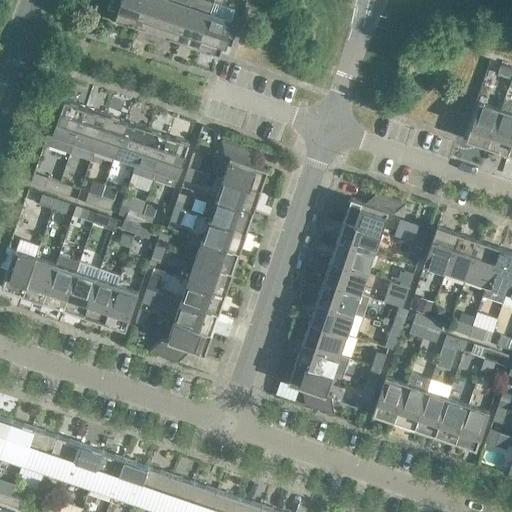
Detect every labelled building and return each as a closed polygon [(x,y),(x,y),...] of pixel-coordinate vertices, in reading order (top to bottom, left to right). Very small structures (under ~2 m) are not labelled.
[(145,0),(109,0),(108,3),(119,7),(116,18),(115,18),(115,19),(129,24),(129,22),(137,25),(145,0)] [(168,0),(145,0),(137,25),(145,28),(144,29),(157,33),(168,0)] [(191,0),(168,0),(157,33),(170,38),(170,36),(178,39),(191,0)] [(214,1),(209,0),(191,0),(178,39),(186,42),(185,43),(198,47),(214,1)] [(234,8),(214,1),(198,47),(211,52),(211,50),(220,53),(223,44),(226,45),(229,36),(234,38),(241,17),(232,14),(234,8)] [(511,75),(511,67),(501,63),(497,73),(511,78),(511,75)] [(64,100),(53,134),(49,133),(49,132),(48,132),(43,145),(70,154),(74,141),(86,107),(78,105),(78,104),(64,99),(64,100)] [(511,102),(504,99),(500,109),(487,146),(508,153),(511,141),(511,102)] [(466,139),(487,146),(500,109),(479,101),(466,139)] [(93,110),(86,107),(74,141),(95,148),(106,113),(94,109),(93,110)] [(119,118),(106,113),(95,148),(115,155),(126,121),(119,119),(119,118)] [(134,124),(126,121),(115,155),(136,162),(147,127),(135,123),(134,124)] [(160,132),(147,127),(136,162),(132,173),(152,180),(167,135),(160,133),(160,132)] [(175,138),(167,135),(152,180),(174,187),(177,176),(189,143),(190,142),(176,137),(175,138)] [(230,157),(223,177),(261,190),(268,169),(254,164),(251,149),(252,149),(252,148),(222,138),(222,139),(225,154),(224,154),(224,155),(230,157)] [(203,154),(193,151),(188,165),(198,168),(203,154)] [(198,168),(188,165),(183,179),(193,182),(198,168)] [(48,177),(44,187),(57,191),(60,181),(48,177)] [(261,190),(223,177),(216,197),(254,210),(261,190)] [(73,186),(60,181),(57,191),(70,196),(73,186)] [(89,191),(85,201),(98,205),(101,195),(89,191)] [(351,197),(344,218),(381,231),(388,211),(395,213),(395,212),(406,202),(406,201),(377,191),(376,192),(365,202),(351,197)] [(189,195),(179,192),(174,206),(184,209),(189,195)] [(56,197),(42,193),(39,202),(52,207),(56,197)] [(124,194),(118,212),(138,219),(141,212),(145,201),(124,194)] [(114,199),(101,195),(98,205),(110,210),(114,199)] [(69,202),(56,197),(52,207),(66,212),(69,202)] [(254,210),(216,197),(209,218),(247,231),(254,210)] [(184,209),(174,206),(169,219),(179,223),(184,209)] [(97,211),(83,207),(79,216),(93,221),(97,211)] [(110,216),(97,211),(93,221),(107,226),(110,216)] [(154,216),(141,212),(138,219),(138,222),(150,227),(154,216)] [(125,218),(124,221),(121,227),(135,232),(138,222),(125,218)] [(247,231),(209,218),(202,238),(240,251),(247,231)] [(381,231),(344,218),(337,238),(374,251),(381,231)] [(152,227),(150,227),(138,222),(135,232),(149,237),(152,227)] [(458,232),(437,225),(424,262),(445,269),(458,232)] [(419,228),(414,242),(424,245),(428,231),(419,228)] [(159,231),(154,245),(164,248),(169,234),(159,231)] [(479,239),(458,232),(445,269),(466,276),(479,239)] [(240,251),(202,238),(195,259),(233,271),(240,251)] [(374,251),(337,238),(330,259),(367,272),(374,251)] [(499,246),(479,239),(466,276),(486,283),(499,246)] [(424,245),(414,242),(409,256),(419,259),(424,245)] [(164,248),(154,245),(150,258),(159,262),(164,248)] [(511,274),(511,250),(499,246),(486,283),(482,295),(503,302),(507,290),(511,274)] [(2,286),(23,293),(36,256),(14,249),(2,286)] [(56,263),(36,256),(23,293),(43,300),(56,263)] [(233,271),(195,259),(188,279),(226,292),(233,271)] [(367,272),(330,259),(323,279),(361,292),(367,272)] [(77,270),(56,263),(43,300),(64,307),(77,270)] [(405,269),(400,283),(410,286),(414,272),(405,269)] [(97,277),(77,270),(64,307),(84,314),(97,277)] [(161,277),(151,274),(146,287),(156,291),(161,277)] [(117,284),(97,277),(84,314),(105,321),(117,284)] [(226,292),(188,279),(181,300),(219,312),(226,292)] [(370,295),(361,292),(323,279),(316,300),(354,313),(363,316),(370,295)] [(410,286),(400,283),(395,297),(405,300),(410,286)] [(139,291),(117,284),(105,321),(126,329),(139,291)] [(156,291),(146,287),(141,301),(151,305),(156,291)] [(219,312),(181,300),(175,320),(212,333),(219,312)] [(354,313),(316,300),(309,320),(347,333),(354,313)] [(419,300),(415,310),(428,314),(431,304),(419,300)] [(434,305),(432,314),(440,317),(442,311),(440,307),(434,305)] [(149,311),(139,308),(135,322),(144,325),(149,311)] [(396,312),(392,325),(401,329),(406,315),(396,312)] [(415,312),(412,322),(426,326),(429,317),(415,312)] [(443,321),(429,317),(426,326),(440,331),(443,321)] [(212,333),(175,320),(168,340),(161,338),(161,339),(150,349),(150,350),(179,360),(180,359),(179,359),(191,349),(205,354),(212,333)] [(347,333),(309,320),(302,341),(340,354),(347,333)] [(458,320),(455,330),(468,334),(472,325),(458,320)] [(426,326),(412,322),(409,331),(423,336),(426,326)] [(401,329),(392,325),(387,339),(397,343),(401,329)] [(486,329),(472,325),(468,334),(482,339),(486,329)] [(440,331),(426,326),(423,336),(436,341),(440,331)] [(460,338),(446,333),(443,343),(456,347),(460,338)] [(511,338),(500,334),(497,344),(510,349),(511,343),(511,338)] [(349,357),(340,354),(302,341),(295,361),(333,374),(342,377),(349,357)] [(488,347),(474,342),(470,352),(484,357),(488,347)] [(501,352),(488,347),(484,357),(498,362),(501,352)] [(377,351),(372,364),(382,368),(386,354),(377,351)] [(333,374),(295,361),(288,382),(302,387),(305,402),(304,401),(304,403),(334,413),(334,412),(331,397),(332,397),(332,396),(326,394),(333,374)] [(382,368),(372,364),(367,378),(377,381),(382,368)] [(410,371),(407,383),(394,420),(414,427),(427,390),(431,378),(410,371)] [(407,383),(385,375),(373,413),(394,420),(407,383)] [(360,398),(370,402),(375,388),(365,384),(360,398)] [(447,397),(427,390),(414,427),(435,434),(447,397)] [(511,394),(502,391),(497,405),(507,408),(511,394)] [(468,404),(447,397),(435,434),(455,441),(468,404)] [(489,411),(468,404),(455,441),(476,448),(489,411)] [(507,408),(497,405),(493,419),(502,422),(507,408)] [(0,452),(12,419),(0,414),(0,452)] [(34,426),(12,419),(0,452),(23,460),(34,426)] [(57,434),(34,426),(23,460),(45,468),(57,434)] [(499,430),(490,427),(485,442),(494,445),(499,430)] [(80,442),(57,434),(45,468),(68,476),(80,442)] [(102,450),(80,442),(68,476),(91,484),(102,450)] [(125,457),(102,450),(91,484),(113,491),(125,457)] [(148,465),(125,457),(113,491),(136,499),(148,465)] [(171,473),(148,465),(136,499),(159,507),(171,473)] [(183,511),(194,481),(171,473),(159,507),(173,511),(183,511)] [(208,511),(216,489),(194,481),(183,511),(208,511)] [(233,511),(239,496),(216,489),(208,511),(233,511)] [(0,490),(0,500),(8,504),(11,495),(0,490)] [(25,499),(11,495),(8,504),(21,508),(25,499)] [(259,511),(262,504),(239,496),(233,511),(259,511)]
